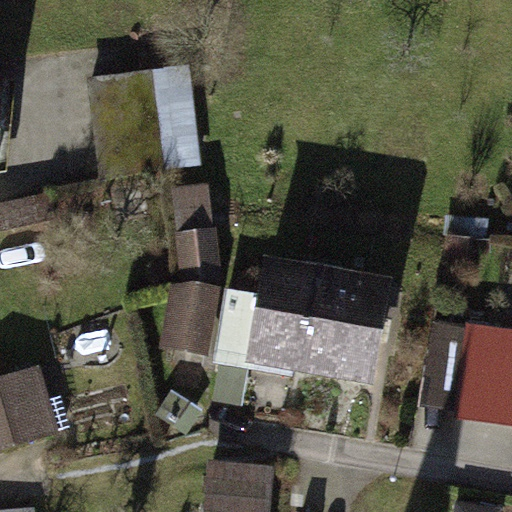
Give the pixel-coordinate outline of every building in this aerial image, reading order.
[(189,68),(90,83),(106,186),(205,171),(189,68)] [(215,189),(174,194),(183,286),(172,284),(163,351),(215,358),(225,284),(215,189)] [(389,281),(266,263),(250,369),(373,387),(389,281)] [(511,337),(470,332),(458,420),(511,427),(511,337)] [(43,374),(0,386),(0,462),(63,444),(43,374)] [(277,511),(281,473),(209,467),(205,511),(277,511)]
